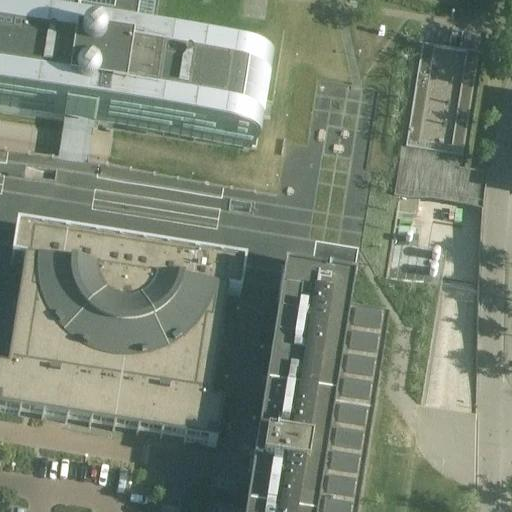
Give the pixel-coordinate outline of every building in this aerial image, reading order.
[(149,53),(157,0),(37,0),(32,35),(0,29),(0,114),(65,125),(74,127),(114,133),(247,154),(247,153),(254,154),(258,123),(252,122),(253,114),(254,106),(261,107),(266,76),(259,75),(260,71),(149,53)] [(394,197),(400,198),(420,201),(483,211),(485,197),(488,173),(466,170),(460,169),(462,157),(478,54),(423,45),(407,148),(405,160),(400,159),(394,197)] [(417,218),(420,201),(400,198),(397,215),(417,218)] [(8,364),(0,363),(0,416),(215,451),(222,410),(209,408),(228,297),(240,299),(246,260),(77,237),(77,239),(67,237),(68,235),(16,227),(14,238),(13,238),(11,238),(8,240),(6,242),(6,244),(6,245),(7,249),(10,252),(11,252),(10,263),(23,266),(8,364)] [(387,279),(441,287),(442,285),(443,278),(446,256),(392,247),(387,279)] [(357,511),(378,386),(388,325),(348,318),(351,297),(352,294),(350,294),(352,276),(330,273),(309,269),(306,290),(281,286),(250,483),(247,502),(245,511),(357,511)]
